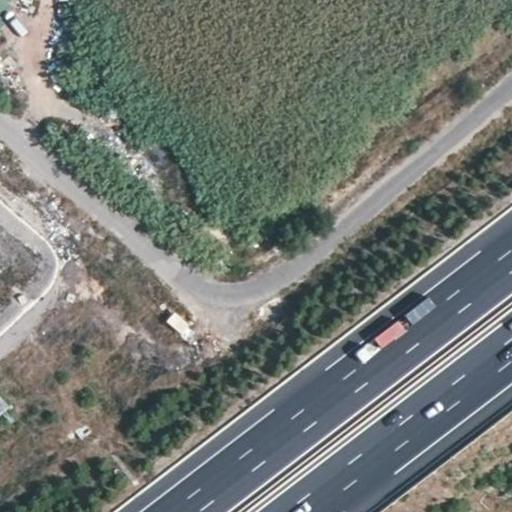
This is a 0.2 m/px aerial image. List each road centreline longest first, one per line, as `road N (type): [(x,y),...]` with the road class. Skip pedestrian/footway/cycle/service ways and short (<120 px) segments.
road 1 (motorway): [(511,261),(184,511)]
road 2 (motorway): [(300,511),(511,349)]
